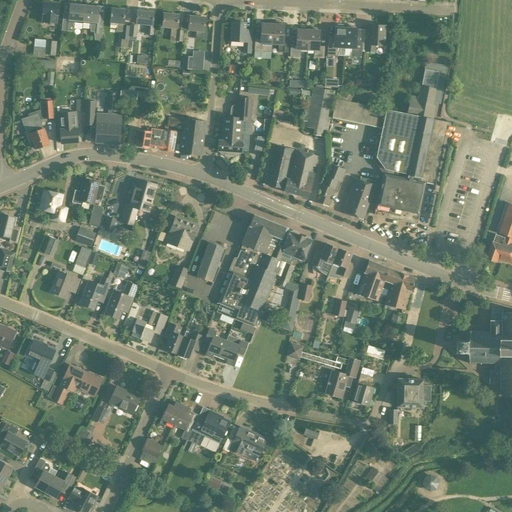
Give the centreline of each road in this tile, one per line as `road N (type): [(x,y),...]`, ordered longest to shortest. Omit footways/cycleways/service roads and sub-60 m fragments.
road 1 (tertiary): [(425,268),(205,179)]
road 2 (residential): [(455,10),(232,0)]
road 3 (tertiary): [(205,179),(96,154),(0,186)]
road 4 (residential): [(363,423),(245,398),(168,371)]
road 5 (residential): [(168,371),(0,299)]
road 6 (residential): [(205,179),(217,0)]
road 7 (residential): [(103,511),(168,371)]
road 8 (residential): [(453,279),(434,359),(398,362)]
